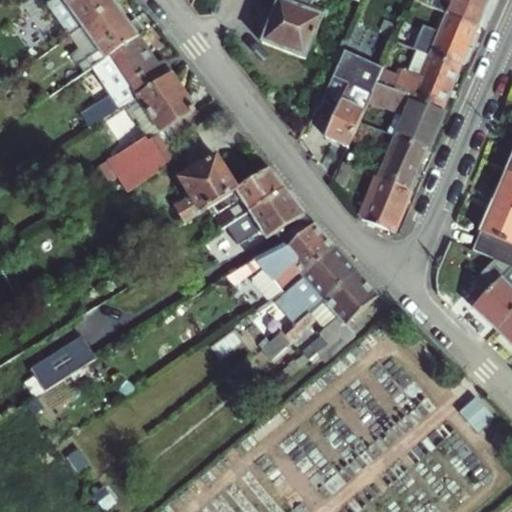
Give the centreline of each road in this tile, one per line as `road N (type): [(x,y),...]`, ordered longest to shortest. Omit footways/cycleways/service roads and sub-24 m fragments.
road 1 (track): [(188,511),(353,372),(395,348),(502,473),(464,511)]
road 2 (residential): [(402,284),(345,227),(160,0)]
road 3 (residential): [(402,284),(511,34)]
road 4 (track): [(319,511),(486,368)]
road 5 (residential): [(511,393),(402,284)]
